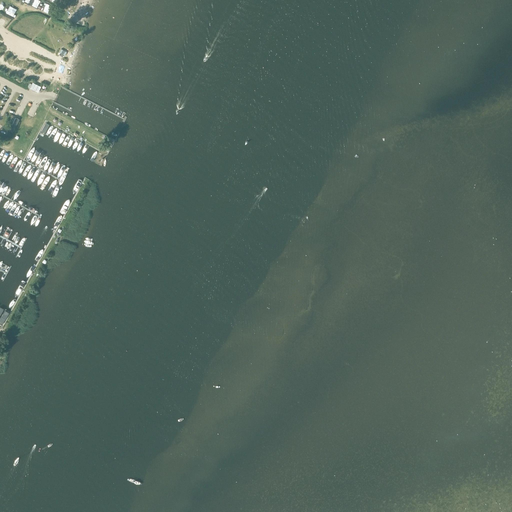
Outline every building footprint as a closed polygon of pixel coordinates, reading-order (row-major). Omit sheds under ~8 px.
[(8,14),(14,17),(17,12),(11,9),(8,14)] [(32,85),(30,88),(38,92),(41,87),(33,83),(32,85)] [(16,118),(10,130),(13,131),(19,120),(16,118)] [(46,122),(40,134),(43,136),(50,124),(46,122)] [(5,310),(0,319),(0,323),(2,325),(9,312),(5,310)]
